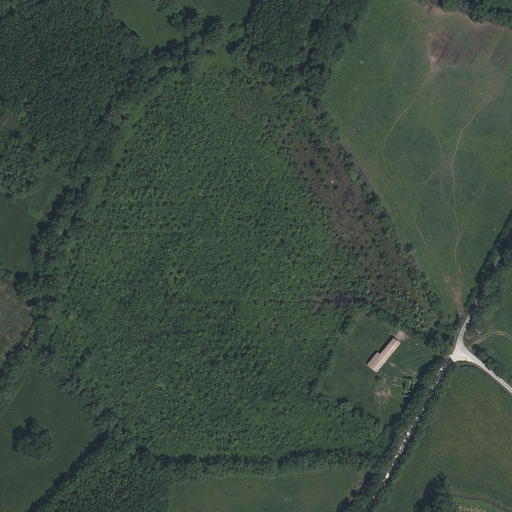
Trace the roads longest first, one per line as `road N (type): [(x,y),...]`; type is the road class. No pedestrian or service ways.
road 1 (track): [(0,384),(34,332),(48,259),(142,84),(197,53),(246,44)]
road 2 (track): [(459,342),(368,511)]
road 3 (unclassified): [(511,236),(459,342),(511,390)]
